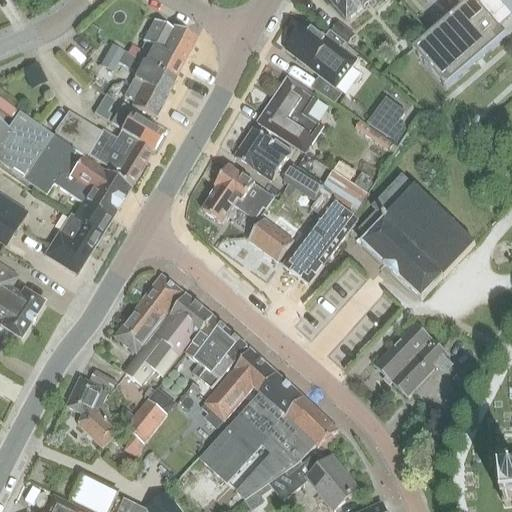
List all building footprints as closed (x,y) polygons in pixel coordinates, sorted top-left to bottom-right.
[(326,0),(346,23),(374,0),(326,0)] [(511,0),(424,0),(426,2),(428,0),(453,0),(461,9),(412,52),(445,90),(505,38),(500,32),(511,21),(511,0)] [(175,82),(196,41),(173,29),(172,32),(154,22),(143,44),(153,49),(144,66),(112,48),(100,68),(112,75),(117,65),(137,76),(134,81),(166,98),(175,82)] [(344,45),(343,47),(344,47),(353,36),(336,23),(328,34),(330,36),(331,35),(344,45)] [(331,35),(330,36),(326,40),(307,25),(286,53),(335,91),(357,61),(341,49),(343,47),(344,45),(331,35)] [(166,98),(134,81),(124,99),(134,104),(131,109),(155,121),(166,98)] [(257,125),(287,146),(305,157),(324,129),(307,118),(318,101),(287,81),(257,125)] [(110,117),(106,114),(114,102),(105,97),(94,115),(106,123),(110,117)] [(386,100),(367,125),(396,145),(406,132),(398,125),(406,115),(386,100)] [(110,126),(121,132),(120,134),(122,135),(152,154),(162,137),(149,130),(152,124),(122,106),(110,126)] [(102,173),(52,138),(17,114),(5,130),(0,126),(0,166),(45,197),(53,186),(81,206),(83,203),(110,222),(130,190),(110,177),(102,173)] [(152,154),(122,135),(117,143),(102,134),(101,136),(68,116),(55,134),(88,157),(97,163),(112,173),(110,177),(130,190),(152,154)] [(391,145),(357,122),(352,130),(386,153),(391,145)] [(253,131),(234,160),(254,174),(255,173),(268,182),(273,181),(291,153),(275,142),(274,145),(253,131)] [(354,174),(337,163),(331,173),(348,184),(354,174)] [(330,173),(322,186),(293,168),(283,183),(289,187),(303,195),(313,202),(318,195),(319,197),(320,197),(321,196),(351,218),(366,196),(348,184),(331,173),(330,173)] [(273,200),(263,193),(228,169),(215,189),(217,191),(202,213),(222,226),(234,208),(255,222),(262,211),(264,212),(273,200)] [(360,176),(354,186),(366,193),(372,184),(360,176)] [(444,279),(475,246),(415,189),(402,177),(372,209),(376,214),(359,232),(367,240),(362,246),(421,302),(443,278),(444,279)] [(357,222),(351,218),(321,196),(320,197),(319,197),(309,211),(319,219),(283,269),(309,288),(357,222)] [(76,278),(110,222),(83,203),(81,206),(73,220),(69,217),(44,258),(76,278)] [(20,223),(0,210),(0,247),(3,249),(20,223)] [(278,265),(294,244),(264,222),(248,243),(278,265)] [(20,297),(10,290),(17,279),(0,267),(0,303),(1,304),(32,324),(44,305),(23,292),(20,297)] [(182,302),(179,300),(183,295),(161,278),(139,307),(156,320),(158,319),(162,322),(172,310),(174,312),(182,302)] [(185,356),(212,319),(213,319),(186,298),(182,302),(174,312),(125,376),(142,388),(170,351),(179,357),(181,355),(180,354),(192,338),(194,340),(183,355),(185,356)] [(0,303),(0,328),(0,329),(0,328),(0,329),(20,342),(32,324),(1,304),(0,303)] [(136,356),(162,322),(158,319),(156,320),(139,307),(114,339),(136,356)] [(231,368),(246,349),(212,319),(185,356),(197,366),(190,375),(212,391),(231,368)] [(377,370),(406,398),(446,356),(416,328),(377,370)] [(259,395),(276,376),(250,352),(234,372),(205,406),(224,424),(226,422),(253,389),(259,394),(258,395),(259,395)] [(468,379),(457,371),(447,384),(458,392),(468,379)] [(109,393),(115,386),(117,384),(94,372),(89,383),(109,393)] [(298,430),(318,413),(276,376),(259,395),(259,396),(199,462),(218,479),(211,487),(220,495),(227,487),(245,503),(267,488),(296,468),(300,465),(299,465),(316,448),(317,450),(338,433),(320,416),(302,434),(298,430)] [(116,435),(106,425),(111,418),(103,407),(108,396),(101,393),(102,391),(80,381),(67,409),(83,417),(78,427),(80,428),(103,450),(116,435)] [(144,447),(167,417),(148,402),(125,431),(144,447)] [(125,426),(132,417),(123,410),(116,419),(125,426)] [(331,460),(324,466),(315,456),(303,466),(304,466),(302,468),(300,465),(296,468),(267,488),(281,505),(309,482),(332,511),(334,511),(358,492),(331,460)] [(90,511),(109,511),(118,496),(82,478),(70,502),(90,511)] [(511,481),(502,483),(505,508),(511,506),(511,481)] [(147,511),(178,511),(166,496),(146,511),(147,511)] [(81,511),(54,499),(47,511),(81,511)] [(145,511),(124,501),(118,511),(145,511)]
